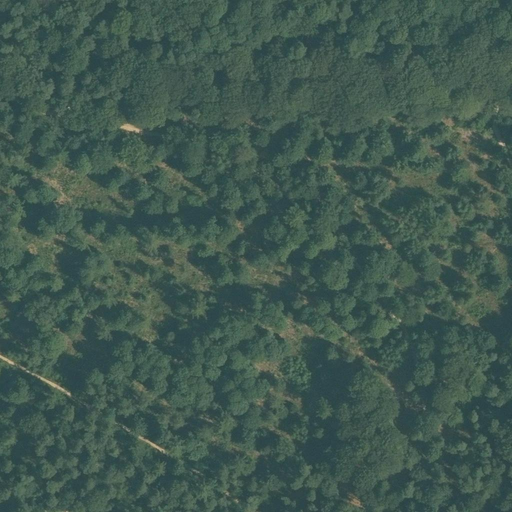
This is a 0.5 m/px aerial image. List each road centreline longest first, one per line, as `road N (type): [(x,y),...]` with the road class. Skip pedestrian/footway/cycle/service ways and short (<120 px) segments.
road 1 (track): [(136,130),(206,145),(252,167),(348,255),(389,307),(414,353),(425,400),(406,511)]
road 2 (track): [(0,357),(252,511)]
road 3 (track): [(0,109),(136,130)]
